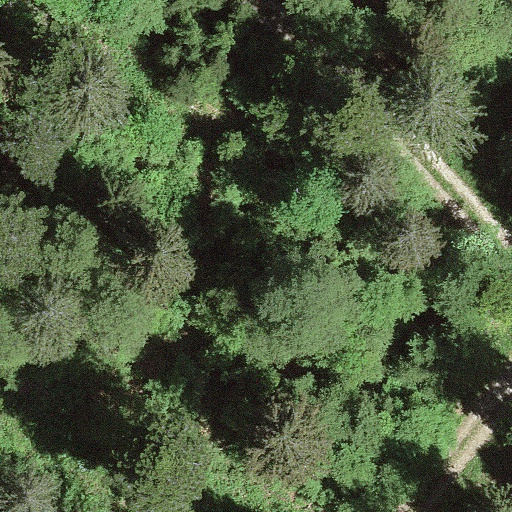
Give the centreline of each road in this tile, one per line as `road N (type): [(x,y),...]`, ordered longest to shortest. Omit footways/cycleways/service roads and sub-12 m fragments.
road 1 (track): [(511,249),(429,157),(262,0)]
road 2 (track): [(511,394),(428,511)]
